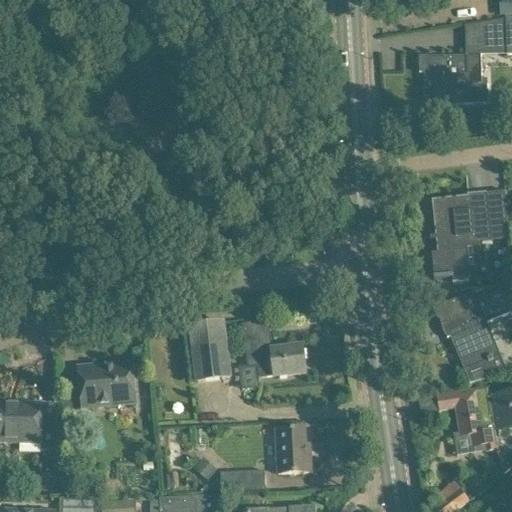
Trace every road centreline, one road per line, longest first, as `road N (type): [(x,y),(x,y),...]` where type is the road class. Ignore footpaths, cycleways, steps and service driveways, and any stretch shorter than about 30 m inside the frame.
road 1 (residential): [(0,348),(203,286),(369,269)]
road 2 (tertiary): [(401,511),(369,269)]
road 3 (tertiary): [(360,157),(345,0)]
road 4 (residential): [(511,146),(360,157)]
